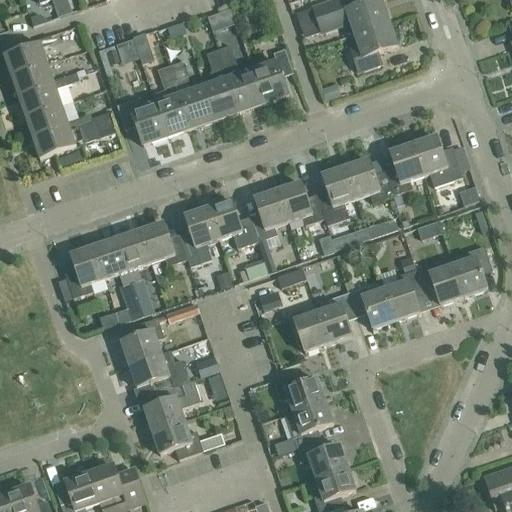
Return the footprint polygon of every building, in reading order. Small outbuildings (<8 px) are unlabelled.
[(296,17),(301,29),(350,12),(380,2),(386,0),(347,0),(335,4),(314,11),(296,17)] [(350,12),(301,29),(305,41),(321,35),(343,28),(350,25),(354,38),(388,26),(380,2),(350,12)] [(207,20),(213,35),(236,26),(231,11),(207,20)] [(388,26),(354,38),(358,49),(350,52),(354,64),(358,75),(382,67),(378,56),(396,50),(388,26)] [(138,52),(149,48),(145,37),(134,41),(138,52)] [(4,59),(12,80),(47,67),(42,51),(53,47),(50,39),(39,43),(40,46),(4,59)] [(264,108),(253,74),(241,78),(238,70),(231,49),(219,53),(240,116),(264,108)] [(135,51),(104,58),(109,78),(140,71),(135,51)] [(205,90),(216,124),(240,116),(219,53),(207,57),(217,86),(205,90)] [(278,66),(253,74),(264,108),(289,99),(283,80),(293,77),(285,53),(275,56),(278,66)] [(216,124),(205,90),(193,95),(190,87),(183,65),(170,70),(180,99),(191,132),(216,124)] [(47,67),(12,80),(19,100),(55,88),(53,84),(47,67)] [(191,132),(180,99),(170,70),(159,74),(166,95),(169,103),(156,107),(167,141),(191,132)] [(76,76),(65,80),(67,88),(79,84),(76,76)] [(55,88),(19,100),(26,121),(62,109),(56,92),(67,88),(65,80),(53,84),(55,88)] [(67,120),(87,114),(83,103),(73,107),(69,94),(60,97),(67,120)] [(143,149),(167,141),(156,107),(132,115),(129,106),(118,110),(126,134),(137,130),(143,149)] [(67,125),(62,109),(26,121),(33,142),(69,129),(67,125)] [(92,121),(93,125),(98,140),(111,136),(115,134),(111,125),(108,115),(96,120),(92,121)] [(82,129),(93,125),(92,121),(90,117),(79,121),(82,129)] [(69,129),(33,142),(41,163),(76,151),(70,133),(82,129),(79,121),(67,125),(69,129)] [(463,159),(456,162),(453,151),(441,155),(436,140),(414,148),(424,180),(429,178),(434,191),(462,181),(460,176),(468,173),(463,159)] [(384,174),(391,198),(413,192),(411,184),(424,180),(414,148),(389,156),(395,171),(384,174)] [(345,171),(355,202),(369,198),(372,205),(391,199),(391,198),(384,174),(374,178),(369,163),(345,171)] [(355,202),(345,171),(322,179),(327,194),(317,197),(325,222),(327,229),(349,222),(344,206),(355,202)] [(325,222),(317,197),(306,201),(301,186),(277,194),(288,225),(302,220),(305,229),(325,222)] [(437,194),(439,203),(455,200),(454,191),(437,194)] [(259,216),(248,220),(257,245),(258,245),(264,263),(263,263),(268,277),(276,274),(266,242),(277,238),(275,230),(288,225),(277,194),(254,202),(259,216)] [(236,252),(257,245),(248,220),(238,223),(232,203),(209,211),(219,243),(232,239),(236,252)] [(219,243),(209,211),(185,219),(190,234),(179,237),(188,262),(187,262),(190,270),(210,263),(207,256),(205,248),(219,243)] [(141,234),(151,266),(165,261),(167,269),(187,262),(188,262),(179,237),(169,241),(164,226),(141,234)] [(367,235),(372,248),(395,240),(391,227),(367,235)] [(137,271),(151,266),(141,234),(117,242),(132,285),(141,282),(137,271)] [(94,250),(104,282),(118,277),(122,288),(132,285),(117,242),(94,250)] [(391,250),(398,261),(408,255),(402,244),(391,250)] [(90,287),(104,282),(94,250),(72,257),(77,273),(65,277),(71,293),(63,296),(66,305),(74,302),(74,301),(93,295),(90,287)] [(453,269),(464,301),(488,293),(483,278),(493,275),(484,250),(465,256),(467,264),(453,269)] [(464,301),(453,269),(439,274),(437,266),(425,270),(420,257),(412,259),(425,298),(436,295),(441,309),(464,301)] [(385,292),(396,325),(420,316),(415,302),(425,298),(412,259),(400,263),(405,277),(397,279),(400,287),(385,292)] [(264,278),(268,277),(263,263),(259,264),(244,270),(248,283),(264,278)] [(306,283),(302,271),(278,280),(282,291),(306,283)] [(352,283),(345,286),(357,321),(368,318),(373,333),(396,325),(385,292),(372,297),(369,289),(356,294),(352,283)] [(332,311),(317,316),(329,348),(352,340),(347,325),(357,321),(345,286),(337,289),(341,299),(330,303),(332,311)] [(255,303),(257,307),(258,307),(261,315),(285,307),(281,298),(278,299),(276,293),(260,299),(255,303)] [(137,301),(143,320),(154,316),(148,298),(137,301)] [(143,320),(137,301),(127,305),(134,324),(143,320)] [(196,307),(167,318),(170,326),(200,316),(196,307)] [(329,348),(317,316),(303,320),(301,313),(291,316),(305,356),(329,348)] [(136,340),(121,345),(129,368),(161,357),(157,344),(164,341),(158,321),(133,330),(136,340)] [(156,396),(181,388),(190,385),(182,363),(175,366),(171,354),(161,357),(129,368),(137,391),(152,386),(156,396)] [(196,367),(201,381),(207,379),(219,375),(214,361),(196,367)] [(293,416),(325,405),(317,382),(302,387),(298,376),(274,385),(278,396),(265,400),(267,408),(280,404),(281,405),(288,402),(293,416)] [(152,435),(184,424),(180,411),(199,404),(196,393),(192,384),(190,385),(181,388),(156,396),(159,407),(144,412),(152,435)] [(293,440),(274,447),(278,459),(297,453),(297,451),(321,443),(318,433),(333,427),(325,405),(293,416),(286,418),(293,440)] [(188,437),(184,424),(152,435),(160,458),(175,453),(178,463),(203,455),(199,444),(196,434),(188,437)] [(205,462),(227,456),(223,443),(202,449),(205,462)] [(316,482),(348,471),(340,448),(325,454),(321,443),(297,451),(297,453),(304,472),(311,469),(316,482)] [(89,477),(99,507),(100,511),(132,511),(146,508),(134,475),(117,480),(113,469),(89,477)] [(511,511),(511,470),(485,480),(494,507),(503,504),(505,511),(511,511)] [(348,471),(316,482),(320,496),(313,498),(317,511),(336,511),(344,509),(341,499),(356,494),(348,471)] [(84,511),(99,507),(89,477),(64,486),(71,505),(60,509),(61,511),(84,511)] [(30,489),(5,498),(10,511),(49,511),(47,505),(37,509),(30,489)] [(10,511),(5,498),(0,499),(0,511),(10,511)]
